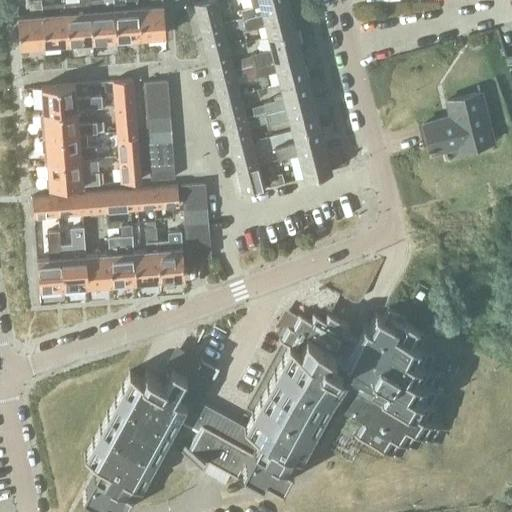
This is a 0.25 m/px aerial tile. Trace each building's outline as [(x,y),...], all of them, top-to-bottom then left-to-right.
[(44,44),(40,4),(40,0),(27,0),(29,15),(16,16),(19,46),(44,44)] [(78,0),(78,1),(64,2),(68,42),(92,40),(89,10),(88,0),(78,0)] [(100,0),(101,9),(89,10),(92,40),(116,38),(113,8),(112,0),(100,0)] [(124,0),(125,7),(113,8),(116,38),(140,36),(137,7),(137,2),(136,0),(124,0)] [(148,0),(149,6),(137,7),(140,36),(143,36),(143,39),(149,40),(154,38),(154,35),(164,34),(162,5),(161,0),(148,0)] [(205,0),(194,3),(200,27),(221,22),(215,0),(205,0)] [(240,9),(242,16),(289,4),(288,0),(250,0),(252,6),(240,9)] [(64,2),(40,4),(44,44),(68,42),(64,2)] [(265,24),(268,35),(295,28),(289,4),(242,16),(246,29),(265,24)] [(200,27),(206,50),(227,44),(221,22),(200,27)] [(250,54),(253,64),(301,51),(295,28),(268,35),(271,48),(250,54)] [(208,53),(213,74),(234,69),(229,48),(227,44),(206,50),(208,53)] [(277,70),(280,82),(307,75),(301,51),(253,64),(256,75),(277,70)] [(240,67),(253,64),(251,56),(238,59),(240,67)] [(253,64),(234,69),(235,74),(245,71),(247,82),(257,79),(256,75),(253,64)] [(213,74),(218,97),(239,92),(235,74),(234,69),(213,74)] [(253,114),(257,113),(314,98),(307,75),(280,82),(283,94),(274,96),(275,99),(263,102),(264,104),(252,107),(253,114)] [(112,81),(113,103),(135,101),(133,79),(112,81)] [(143,82),(144,95),(167,93),(166,80),(143,82)] [(41,87),(43,112),(76,110),(102,107),(101,95),(75,97),(74,84),(41,87)] [(424,122),(431,152),(457,145),(458,149),(492,141),(480,91),(446,99),(450,116),(424,122)] [(220,101),(225,121),(245,116),(239,92),(218,97),(220,101)] [(144,95),(145,106),(168,104),(167,93),(144,95)] [(289,117),(292,129),(320,122),(314,98),(257,113),(260,125),(289,117)] [(115,125),(116,131),(137,130),(136,123),(135,101),(113,103),(115,125)] [(145,106),(146,118),(169,117),(168,104),(145,106)] [(45,137),(85,134),(104,132),(103,121),(78,123),(76,110),(43,112),(45,137)] [(225,121),(230,144),(251,139),(245,116),(225,121)] [(146,118),(147,131),(170,129),(169,117),(146,118)] [(277,158),(298,153),(326,146),(320,122),(292,129),(296,143),(275,149),(277,158)] [(147,131),(148,142),(171,141),(170,129),(147,131)] [(117,138),(119,159),(139,158),(137,137),(137,130),(116,131),(117,138)] [(47,162),(89,159),(98,158),(105,157),(104,144),(86,146),(85,134),(45,137),(47,162)] [(231,150),(236,169),(258,163),(253,144),(251,139),(230,144),(231,150)] [(148,142),(149,154),(172,153),(171,141),(148,142)] [(326,146),(298,153),(304,177),(332,170),(326,146)] [(149,154),(150,166),(173,165),(172,153),(149,154)] [(105,157),(98,158),(99,166),(112,165),(111,157),(105,157)] [(139,158),(119,159),(121,181),(141,180),(139,158)] [(89,159),(47,162),(49,188),(83,185),(98,184),(97,173),(97,172),(90,173),(89,159)] [(258,163),(236,169),(243,194),(265,189),(258,163)] [(173,165),(150,166),(151,179),(174,177),(173,165)] [(282,174),(268,178),(270,186),(271,187),(284,183),(282,174)] [(182,186),(183,198),(207,196),(206,184),(182,186)] [(178,187),(152,189),(154,208),(179,206),(178,187)] [(154,208),(152,189),(131,190),(133,210),(154,208)] [(126,191),(104,192),(106,213),(128,211),(126,191)] [(106,213),(104,192),(83,194),(84,214),(106,213)] [(78,194),(56,196),(58,216),(80,215),(78,194)] [(58,216),(56,196),(32,198),(33,218),(58,216)] [(183,198),(184,210),(208,208),(207,196),(183,198)] [(184,210),(185,223),(209,220),(208,208),(184,210)] [(185,223),(185,234),(210,232),(209,220),(185,223)] [(71,257),(61,258),(64,288),(88,286),(85,256),(82,222),(72,223),(72,229),(70,230),(71,237),(70,237),(71,257)] [(108,236),(109,254),(112,284),(136,282),(133,252),(131,224),(120,225),(121,235),(108,236)] [(61,258),(59,231),(47,232),(47,240),(48,259),(36,260),(39,290),(64,288),(61,258)] [(157,241),(157,250),(160,280),(185,278),(181,231),(167,232),(168,240),(157,241)] [(185,234),(186,247),(211,244),(210,232),(185,234)] [(211,244),(186,247),(187,259),(212,258),(211,244)] [(157,250),(133,252),(136,282),(160,280),(157,250)] [(109,254),(85,256),(88,286),(112,284),(109,254)] [(414,296),(420,299),(424,293),(418,290),(414,296)] [(203,459),(209,462),(203,473),(224,484),(229,474),(239,479),(243,471),(263,481),(265,476),(282,484),(290,469),(284,466),(291,454),(301,460),(331,405),(361,422),(354,435),(393,456),(400,443),(407,447),(415,433),(431,442),(439,427),(430,422),(438,409),(430,405),(438,391),(430,386),(437,373),(428,368),(435,354),(420,345),(427,332),(389,311),(385,319),(375,313),(367,327),(363,324),(356,337),(344,330),(347,325),(326,313),(323,319),(312,313),(309,320),(297,314),(290,327),(287,325),(279,341),(289,346),(244,427),(198,401),(216,368),(174,345),(157,378),(145,371),(140,379),(128,372),(82,455),(100,465),(81,498),(102,509),(105,504),(119,511),(122,511),(131,495),(125,492),(130,483),(141,489),(179,419),(199,431),(189,449),(176,443),(173,449),(201,464),(203,459)]
